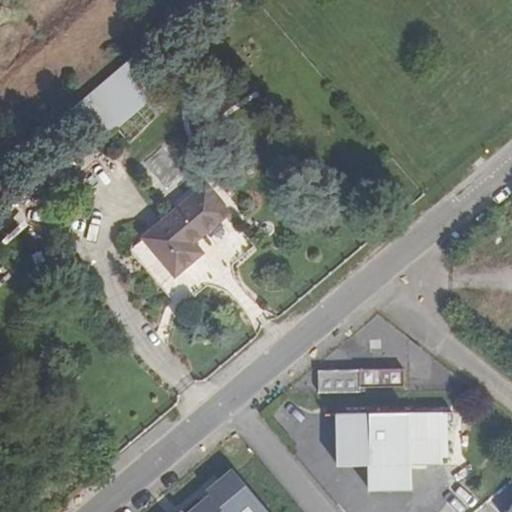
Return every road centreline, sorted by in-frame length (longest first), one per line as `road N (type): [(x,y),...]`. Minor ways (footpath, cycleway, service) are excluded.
road 1 (unclassified): [(104,511),(364,287)]
road 2 (unclassified): [(364,287),(511,161)]
road 3 (unclassified): [(511,405),(364,287)]
